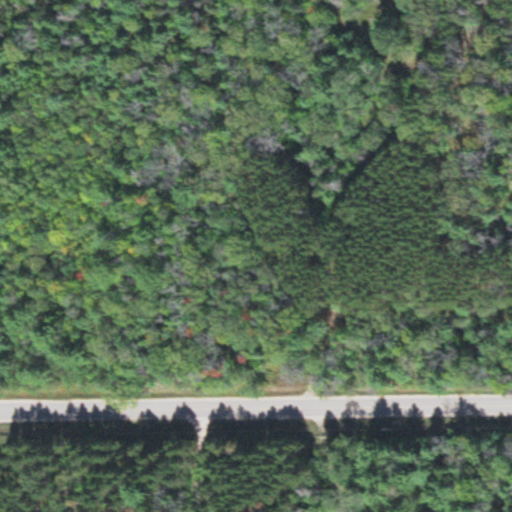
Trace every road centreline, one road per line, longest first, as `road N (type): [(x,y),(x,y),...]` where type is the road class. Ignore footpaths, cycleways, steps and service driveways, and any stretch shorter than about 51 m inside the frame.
road 1 (residential): [(0,411),(511,410)]
road 2 (track): [(511,29),(455,97),(342,306),(318,414)]
